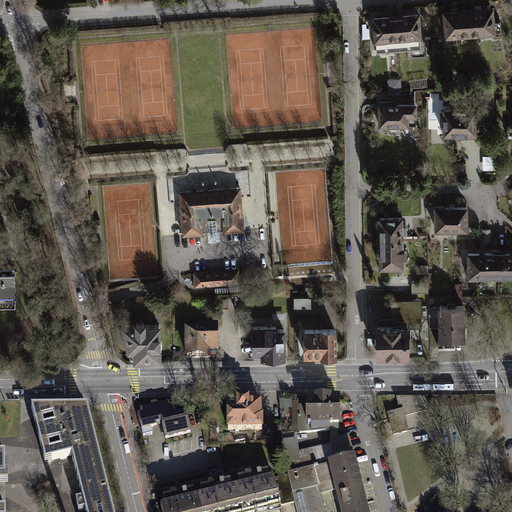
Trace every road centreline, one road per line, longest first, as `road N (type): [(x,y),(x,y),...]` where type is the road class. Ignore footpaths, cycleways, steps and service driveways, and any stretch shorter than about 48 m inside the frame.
road 1 (tertiary): [(17,24),(104,380)]
road 2 (residential): [(17,24),(348,0)]
road 3 (primary): [(104,380),(360,377)]
road 4 (residential): [(354,190),(351,0)]
road 5 (residential): [(354,190),(360,377)]
road 6 (primary): [(360,377),(511,375)]
road 7 (residential): [(360,377),(390,511)]
road 8 (tertiary): [(104,380),(137,511)]
